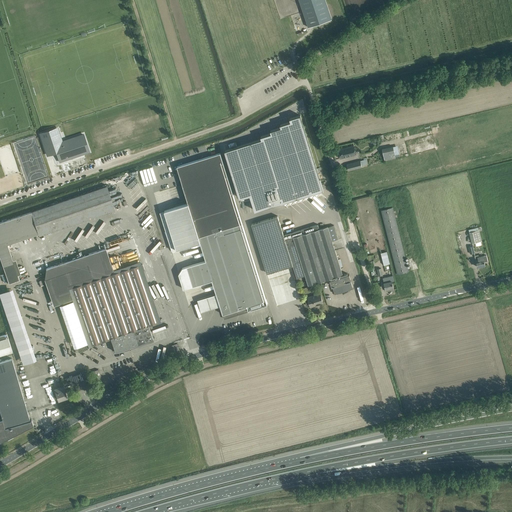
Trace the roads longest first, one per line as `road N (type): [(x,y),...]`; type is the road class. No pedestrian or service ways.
road 1 (unclassified): [(0,202),(237,120),(306,82),(377,311)]
road 2 (tertiary): [(0,464),(178,363),(377,311)]
road 3 (motorway): [(511,409),(300,461)]
road 4 (motorway): [(511,427),(300,461)]
road 5 (motorway): [(300,461),(111,511)]
road 6 (motorway): [(321,469),(511,440)]
road 7 (motorway): [(321,469),(511,458)]
road 8 (unknown): [(243,214),(278,205),(306,215),(333,212),(358,294),(349,297)]
road 9 (motorway): [(149,511),(321,469)]
road 10 (unknown): [(243,214),(223,149),(291,107)]
road 11 (unknown): [(26,261),(22,244),(106,214),(126,217),(132,230)]
road 12 (tertiary): [(377,311),(511,279)]
road 13 (track): [(306,82),(309,56),(396,0)]
road 14 (unknown): [(79,369),(58,349),(26,261)]
